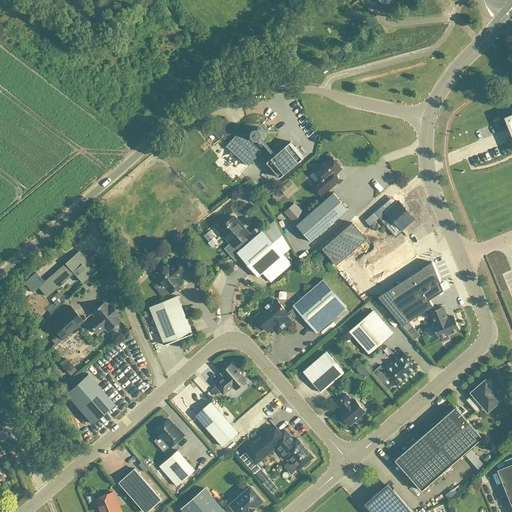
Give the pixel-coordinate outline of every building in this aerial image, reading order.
[(272,51),(262,58),(268,66),(278,59),(272,51)] [(224,117),(210,128),(220,141),(234,130),(224,117)] [(257,150),(257,144),(260,143),(262,141),(264,138),(264,134),(268,130),(263,124),(259,128),(256,127),(253,128),(250,130),(248,133),(248,136),(242,136),(238,133),(225,147),(226,148),(227,147),(232,152),(234,151),(243,159),(242,161),(247,166),(247,167),(261,153),(257,150)] [(280,179),(303,159),(295,150),(295,149),(296,148),(296,147),(294,149),(290,145),(291,144),(290,143),(275,156),(272,158),(266,163),(280,179)] [(323,166),(322,164),(313,172),(320,180),(313,187),(321,197),(339,181),(334,175),(341,169),(340,168),(340,166),(337,162),(335,162),(331,158),(323,166)] [(294,185),(285,192),(290,199),(299,191),(294,185)] [(332,194),(296,227),(311,244),(347,211),(348,211),(333,194),(332,194)] [(374,214),(365,221),(370,227),(379,219),(395,238),(402,232),(401,231),(414,219),(399,202),(397,204),(389,211),(384,205),(374,214)] [(285,212),(295,224),(305,216),(295,204),(285,212)] [(291,265),(283,256),(262,231),(248,244),(244,239),(249,235),(233,217),(223,226),(220,223),(214,228),(218,233),(220,232),(231,245),(225,250),(235,261),(239,257),(258,278),(273,265),(276,270),(268,277),(272,282),(291,265)] [(352,223),(321,250),(335,267),(366,240),(352,223)] [(299,256),(302,261),(311,256),(309,251),(299,256)] [(96,271),(79,252),(56,272),(64,281),(65,281),(63,279),(71,272),(82,283),(96,271)] [(375,279),(379,284),(420,260),(417,254),(410,257),(400,258),(396,260),(389,261),(379,267),(378,259),(378,258),(375,258),(375,261),(378,267),(374,269),(375,279)] [(188,270),(180,260),(170,269),(167,266),(155,276),(155,277),(154,278),(159,283),(160,282),(170,294),(182,284),(177,277),(181,274),(182,276),(188,270)] [(433,326),(438,339),(440,338),(442,342),(448,339),(447,336),(459,330),(454,317),(448,320),(443,308),(435,311),(429,301),(443,292),(435,271),(432,264),(378,299),(402,327),(409,322),(429,309),(430,313),(434,325),(433,326)] [(59,287),(50,277),(38,288),(46,297),(59,287)] [(299,315),(316,334),(347,308),(323,280),(292,307),(294,308),(287,314),(276,301),(274,302),(272,300),(260,310),(262,313),(255,319),(267,332),(272,328),(277,334),(291,322),(299,315)] [(164,346),(193,335),(193,334),(192,334),(177,297),(149,308),(164,345),(164,346)] [(103,327),(107,332),(113,327),(113,328),(115,326),(114,326),(119,321),(116,317),(118,315),(110,306),(107,308),(104,303),(98,308),(98,307),(96,309),(97,309),(91,314),(95,318),(88,325),(91,329),(92,331),(93,330),(96,334),(103,327)] [(83,322),(70,307),(49,325),(62,341),(83,322)] [(88,309),(82,312),(85,318),(91,315),(88,309)] [(393,334),(373,311),(349,332),(369,355),(393,334)] [(201,334),(209,331),(206,325),(199,328),(201,334)] [(326,352),(302,373),(321,394),(344,374),(326,352)] [(385,372),(384,373),(385,373),(396,385),(395,386),(396,386),(396,385),(416,368),(405,355),(385,373),(385,372)] [(65,359),(60,364),(70,376),(76,371),(65,359)] [(237,371),(232,364),(221,374),(225,378),(221,382),(221,381),(215,386),(223,396),(229,391),(229,390),(232,387),(236,391),(246,381),(242,376),(243,375),(239,370),(237,371)] [(91,425),(114,405),(88,375),(65,395),(91,425)] [(484,407),(487,411),(488,412),(488,411),(501,400),(501,399),(493,390),(496,388),(489,380),(486,383),(486,382),(485,381),(485,382),(472,393),(472,394),(473,395),(466,401),(477,413),(484,407)] [(355,401),(352,403),(345,395),(335,403),(342,411),(339,414),(349,426),(354,422),(356,424),(362,419),(360,417),(365,413),(355,401)] [(211,403),(195,416),(222,447),(238,433),(211,403)] [(482,438),(456,408),(395,461),(422,491),(482,438)] [(168,420),(155,431),(170,448),(184,436),(177,429),(176,430),(168,420)] [(313,459),(313,458),(313,457),(297,440),(297,439),(296,440),(293,443),(284,432),(285,431),(285,430),(281,434),(275,427),(246,453),(256,465),(276,448),(279,451),(282,455),(287,460),(289,458),(292,460),(284,467),(291,475),(298,468),(299,469),(300,470),(300,469),(303,467),(305,468),(311,463),(310,461),(312,459),(313,459)] [(195,471),(177,451),(159,467),(176,487),(195,471)] [(511,464),(497,471),(511,508),(511,464)] [(456,471),(458,479),(470,475),(468,468),(456,471)] [(135,470),(119,483),(144,511),(147,511),(161,500),(135,470)] [(193,473),(186,479),(190,484),(197,478),(193,473)] [(411,511),(394,492),(388,485),(380,491),(365,504),(370,511),(411,511)] [(250,489),(231,505),(230,505),(230,506),(231,506),(235,511),(251,511),(255,509),(255,508),(262,502),(263,502),(262,501),(250,489),(251,488),(250,488),(249,488),(250,489)] [(224,511),(204,489),(181,509),(183,511),(224,511)] [(119,511),(112,493),(95,500),(98,507),(97,508),(99,511),(119,511)]
